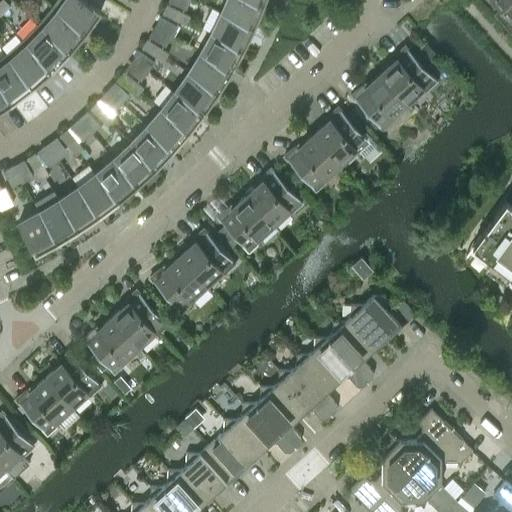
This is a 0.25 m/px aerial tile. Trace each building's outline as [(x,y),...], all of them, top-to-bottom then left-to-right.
[(4,0),(0,0),(0,13),(9,5),(4,0)] [(55,0),(52,6),(85,32),(101,10),(85,0),(55,0)] [(254,26),(263,4),(254,0),(225,0),(221,11),(254,26)] [(511,15),(511,0),(492,0),(499,7),(493,13),(511,33),(511,21),(509,18),(511,15)] [(162,12),(173,18),(178,9),(167,3),(162,12)] [(52,6),(37,23),(69,51),(85,32),(52,6)] [(190,15),(178,9),(173,18),(185,24),(190,15)] [(243,49),(254,26),(221,11),(211,32),(243,49)] [(69,51),(37,23),(22,39),(51,70),(69,51)] [(231,70),(243,49),(211,32),(200,52),(231,70)] [(141,46),(152,54),(157,45),(147,38),(141,46)] [(22,39),(5,54),(32,87),(51,70),(22,39)] [(425,42),(419,48),(428,57),(434,52),(425,42)] [(168,52),(157,45),(152,54),(163,61),(168,52)] [(395,58),(380,72),(407,102),(422,88),(424,91),(436,80),(404,45),(392,56),(395,58)] [(218,91),(231,70),(200,52),(187,71),(218,91)] [(5,54),(0,57),(0,85),(12,102),(32,87),(5,54)] [(116,78),(127,87),(133,79),(123,70),(116,78)] [(187,71),(174,90),(204,111),(218,91),(187,71)] [(391,115),(407,102),(380,72),(365,86),(362,83),(350,94),(382,129),(394,118),(391,115)] [(143,87),(133,79),(127,87),(137,95),(143,87)] [(0,85),(0,109),(12,102),(0,85)] [(188,131),(204,111),(174,90),(160,108),(188,131)] [(89,107),(98,117),(106,109),(97,100),(89,107)] [(328,119),(313,133),(339,162),(355,149),(357,151),(369,141),(337,106),(325,117),(328,119)] [(172,149),(188,131),(160,108),(145,125),(172,149)] [(115,119),(106,109),(98,117),(107,126),(115,119)] [(155,167),(172,149),(145,125),(130,141),(155,167)] [(59,134),(67,144),(75,137),(67,127),(59,134)] [(50,162),(68,148),(57,133),(39,148),(50,162)] [(339,162),(313,133),(298,147),(295,144),(283,155),(315,189),(327,179),(324,176),(339,162)] [(83,148),(75,137),(67,144),(75,154),(83,148)] [(137,184),(155,167),(130,141),(113,157),(137,184)] [(26,157),(33,168),(42,162),(35,151),(26,157)] [(118,200),(137,184),(113,157),(95,172),(118,200)] [(49,173),(42,162),(33,168),(40,179),(49,173)] [(13,164),(3,170),(12,187),(23,181),(13,164)] [(261,180),(246,194),(272,223),(287,210),(290,212),(302,202),(270,167),(258,177),(261,180)] [(98,215),(118,200),(95,172),(77,185),(98,215)] [(78,229),(98,215),(77,185),(58,198),(78,229)] [(257,237),(272,223),(246,194),(230,207),(228,205),(216,215),(224,224),(238,239),(248,250),(260,240),(257,237)] [(57,241),(78,229),(58,198),(39,210),(57,241)] [(511,205),(505,200),(471,245),(508,273),(504,278),(511,284),(511,205)] [(34,253),(57,241),(39,210),(18,221),(34,253)] [(224,224),(217,230),(231,245),(238,239),(224,224)] [(194,241),(178,255),(205,284),(220,270),(223,273),(235,262),(203,228),(191,238),(194,241)] [(190,298),(205,284),(178,255),(163,268),(161,266),(149,276),(181,311),(193,300),(190,298)] [(126,302),(111,315),(138,345),(153,331),(156,334),(167,323),(136,288),(124,299),(126,302)] [(349,315),(344,319),(371,349),(390,332),(391,333),(400,325),(384,307),(385,294),(372,294),(362,303),(350,303),(349,315)] [(123,359),(138,345),(111,315),(96,329),(94,326),(82,337),(114,372),(125,361),(123,359)] [(331,331),(326,336),(367,381),(372,376),(372,370),(365,362),(364,362),(364,355),(371,349),(344,319),(344,320),(332,319),(331,331)] [(313,348),(308,352),(335,382),(342,375),(349,376),(349,377),(356,385),(362,385),(367,381),(326,336),(314,335),(313,348)] [(59,362),(44,376),(71,406),(86,392),(89,395),(100,384),(69,349),(57,360),(59,362)] [(328,388),(335,382),(308,352),(296,352),(295,364),(290,368),(331,413),(336,409),(336,403),(329,395),(328,395),(328,388)] [(326,418),(331,413),(290,368),(290,369),(278,368),(277,380),(272,385),(299,414),(306,408),(313,409),(313,410),(320,417),(326,418)] [(120,375),(114,380),(124,391),(130,386),(120,375)] [(56,419),(71,406),(44,376),(29,390),(27,387),(13,399),(45,434),(58,422),(56,419)] [(292,421),(299,414),(272,385),(259,384),(259,397),(254,401),(295,446),(300,442),(300,435),(293,428),(292,428),(292,421)] [(290,451),(295,446),(254,401),(241,401),(241,413),(236,418),(263,447),(270,441),(277,441),(277,443),(283,450),(290,451)] [(386,429),(379,436),(411,468),(451,428),(430,407),(417,421),(421,425),(421,432),(414,439),(396,439),(386,429)] [(0,462),(4,467),(13,476),(29,462),(23,454),(24,453),(25,454),(35,445),(28,437),(27,438),(2,410),(0,411),(0,462)] [(192,411),(186,416),(193,425),(199,420),(192,411)] [(244,464),(263,447),(236,418),(223,417),(223,430),(208,443),(236,474),(245,465),(244,464)] [(183,418),(176,425),(184,434),(191,427),(183,418)] [(411,468),(449,507),(456,499),(440,483),(441,465),(447,458),(454,458),(458,463),(472,449),(451,428),(411,468)] [(370,509),(411,468),(379,436),(371,444),(381,454),(381,472),(374,478),(367,479),(363,474),(350,488),(370,509)] [(185,464),(180,468),(207,498),(225,481),(226,482),(236,474),(208,443),(198,452),(186,452),(185,464)] [(200,504),(207,498),(180,468),(180,469),(167,468),(167,480),(162,485),(186,511),(201,511),(200,511),(200,504)] [(426,498),(439,511),(444,511),(449,507),(411,468),(370,509),(373,511),(400,511),(401,511),(401,505),(407,498),(426,498)] [(471,511),(456,499),(449,507),(455,511),(511,511),(511,484),(505,479),(492,494),(497,497),(498,504),(492,511),(486,511),(471,511)] [(186,511),(162,485),(149,484),(149,497),(144,501),(153,511),(186,511)] [(153,511),(144,501),(131,501),(130,511),(153,511)]
